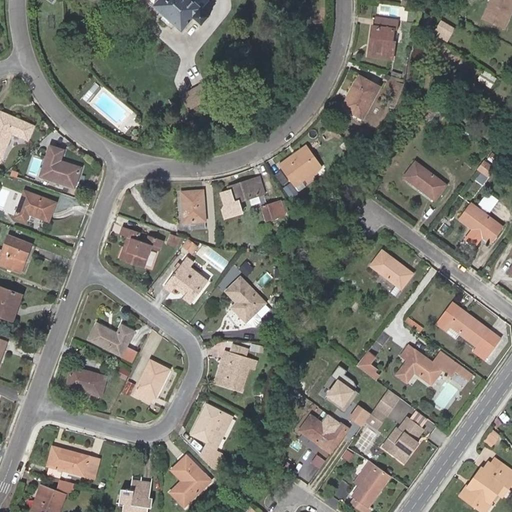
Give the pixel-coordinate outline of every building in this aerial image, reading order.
[(157,0),(153,5),(181,32),(194,17),(203,25),(211,16),(203,8),(203,7),(195,0),(157,0)] [(511,0),(494,0),(486,20),(505,28),(511,12),(511,0)] [(380,3),(379,14),(398,15),(399,5),(380,3)] [(373,26),(371,39),(375,39),(373,55),(394,58),(396,42),(393,41),(394,28),(397,28),(398,20),(377,18),(376,26),(373,26)] [(442,21),(438,29),(450,36),(454,28),(442,21)] [(381,87),(361,76),(343,106),(363,118),(381,87)] [(200,89),(199,86),(182,96),(183,96),(189,110),(206,101),(202,93),(200,89)] [(433,125),(442,112),(417,93),(408,105),(433,125)] [(480,113),(467,104),(462,111),(474,120),(480,113)] [(0,112),(0,160),(12,132),(28,139),(33,126),(0,112)] [(63,151),(51,146),(42,175),(75,186),(81,168),(60,161),(63,151)] [(307,146),(280,165),(299,191),(320,176),(317,171),(322,167),(307,146)] [(483,160),(477,168),(486,176),(492,167),(483,160)] [(446,185),(417,162),(405,177),(435,200),(446,185)] [(259,177),(229,187),(234,203),(250,198),(252,204),(261,202),(267,220),(284,215),(280,201),(268,205),(259,177)] [(203,190),(182,192),(185,222),(192,221),(192,228),(205,228),(203,190)] [(489,191),(481,203),(491,210),(499,199),(489,191)] [(55,203),(26,192),(16,217),(25,221),(29,212),(48,220),(55,203)] [(297,193),(292,197),(299,206),(304,202),(297,193)] [(502,227),(472,203),(460,219),(491,242),(502,227)] [(141,233),(124,227),(122,234),(129,237),(121,259),(144,267),(150,247),(159,250),(163,240),(149,235),(146,243),(139,240),(141,233)] [(179,238),(169,235),(167,242),(176,245),(179,238)] [(31,245),(8,236),(3,252),(0,250),(0,262),(21,271),(31,245)] [(189,240),(183,247),(192,253),(198,246),(189,240)] [(218,266),(224,257),(209,247),(203,256),(218,266)] [(412,275),(383,251),(372,265),(402,288),(412,275)] [(194,262),(187,257),(165,286),(171,291),(175,287),(194,300),(208,281),(190,267),(194,262)] [(250,266),(243,273),(251,280),(257,274),(250,266)] [(227,291),(238,302),(243,307),(237,313),(247,322),(265,303),(241,278),(227,291)] [(22,295),(0,287),(0,315),(13,320),(22,295)] [(232,308),(237,313),(243,307),(238,302),(232,308)] [(456,338),(460,333),(447,323),(458,308),(452,304),(437,324),(456,338)] [(500,340),(458,308),(447,323),(460,333),(482,349),(478,354),(485,360),(500,340)] [(91,339),(121,355),(126,346),(134,331),(123,325),(119,334),(99,324),(91,339)] [(137,352),(126,346),(121,355),(121,357),(131,363),(137,352)] [(463,368),(442,352),(434,363),(410,346),(403,355),(409,360),(398,375),(408,382),(415,372),(432,384),(443,370),(452,377),(456,372),(459,374),(463,368)] [(251,359),(228,352),(219,382),(242,390),(251,359)] [(375,357),(368,352),(358,366),(372,376),(377,369),(370,364),(375,357)] [(170,370),(152,361),(135,394),(150,401),(153,394),(157,396),(170,370)] [(121,366),(117,373),(126,378),(129,371),(121,366)] [(107,376),(74,367),(69,386),(102,395),(107,376)] [(359,391),(340,376),(326,394),(345,408),(359,391)] [(135,384),(128,381),(122,392),(130,395),(135,384)] [(371,415),(369,417),(380,425),(400,398),(389,390),(371,415)] [(201,456),(212,468),(220,452),(215,450),(232,417),(207,405),(193,434),(208,442),(201,456)] [(342,424),(345,426),(352,417),(359,407),(356,405),(342,424)] [(367,420),(369,417),(371,415),(359,407),(352,417),(363,426),(367,420)] [(505,412),(500,415),(505,422),(510,418),(505,412)] [(349,429),(345,426),(342,424),(335,433),(311,416),(301,430),(331,453),(349,429)] [(369,417),(367,420),(378,428),(380,425),(369,417)] [(394,444),(388,452),(398,459),(404,463),(410,455),(418,443),(414,441),(412,439),(417,433),(419,434),(423,429),(407,418),(399,429),(397,428),(388,440),(394,444)] [(382,448),(388,452),(394,444),(388,440),(382,448)] [(94,478),(99,459),(54,447),(47,474),(57,477),(59,468),(94,478)] [(187,456),(173,470),(183,480),(171,492),(185,506),(211,481),(187,456)] [(499,470),(502,465),(493,457),(489,463),(499,470)] [(391,476),(371,462),(356,482),(361,486),(354,496),(357,497),(352,503),(364,511),(368,511),(371,508),(369,506),(391,476)] [(502,486),(508,490),(511,484),(511,471),(502,465),(499,470),(489,463),(484,470),(482,468),(462,497),(480,510),(487,500),(491,502),(498,493),(502,486)] [(76,485),(63,480),(59,491),(44,485),(36,506),(50,511),(59,511),(67,494),(72,496),(76,485)] [(151,482),(132,480),(130,491),(121,489),(119,503),(124,504),(122,511),(147,511),(148,508),(151,508),(152,498),(149,498),(151,482)] [(361,486),(356,482),(349,492),(354,496),(361,486)] [(502,486),(498,493),(503,497),(508,490),(502,486)] [(487,500),(480,510),(483,511),(491,502),(487,500)]
